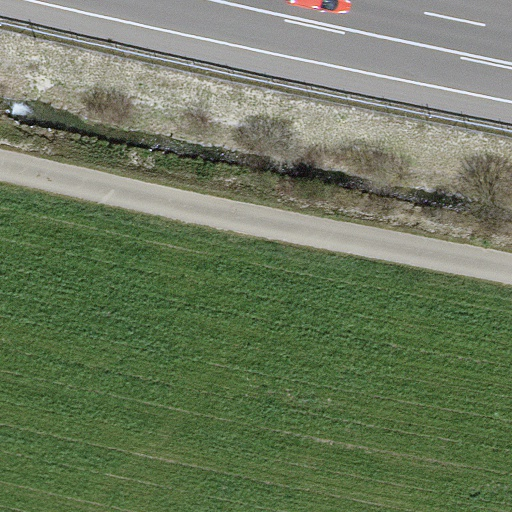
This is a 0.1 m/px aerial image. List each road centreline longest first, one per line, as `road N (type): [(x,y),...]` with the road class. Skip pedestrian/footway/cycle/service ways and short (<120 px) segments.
road 1 (track): [(511,273),(0,176)]
road 2 (motorway): [(313,0),(511,37)]
road 3 (motorway): [(359,0),(511,30)]
